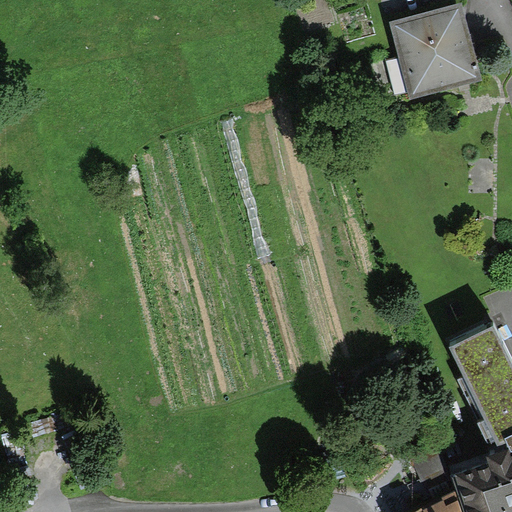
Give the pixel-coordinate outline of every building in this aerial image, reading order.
[(453,0),(388,18),(399,56),(384,60),(393,93),(408,89),(410,97),(482,76),(460,0),(453,0)] [(85,362),(69,318),(65,320),(59,302),(35,310),(4,220),(0,220),(0,399),(4,411),(87,383),(80,363),(85,362)] [(456,376),(487,437),(495,433),(499,441),(487,445),(489,450),(450,463),(457,485),(466,511),(511,511),(511,354),(493,316),(448,338),(465,372),(456,376)] [(410,450),(422,476),(443,466),(446,465),(437,438),(410,450)] [(449,479),(443,466),(422,476),(419,477),(425,490),(449,479)] [(466,511),(457,485),(402,511),(466,511)]
